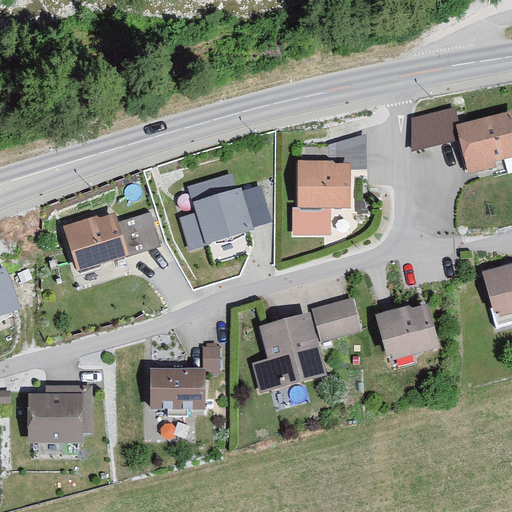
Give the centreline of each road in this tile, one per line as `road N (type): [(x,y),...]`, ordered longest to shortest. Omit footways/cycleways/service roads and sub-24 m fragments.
road 1 (residential): [(0,369),(387,251),(401,220),(395,77)]
road 2 (tertiary): [(395,77),(217,118),(0,188)]
